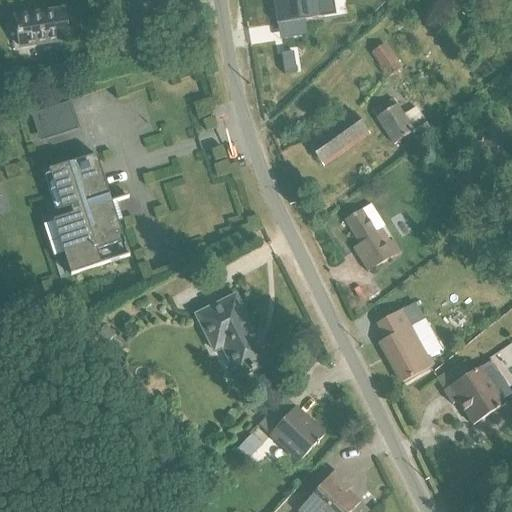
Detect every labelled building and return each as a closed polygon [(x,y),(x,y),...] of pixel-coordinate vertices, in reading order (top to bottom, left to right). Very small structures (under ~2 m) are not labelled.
[(276,0),(280,24),(340,16),(337,0),(276,0)] [(70,42),(79,40),(77,24),(67,26),(65,9),(13,17),(18,52),(70,44),(70,42)] [(143,37),(118,40),(120,61),(145,58),(143,37)] [(387,80),(402,70),(385,45),(370,55),(387,80)] [(283,54),(287,74),(298,72),(295,52),(283,54)] [(404,116),(397,107),(392,100),(387,103),(386,102),(371,112),(376,120),(375,121),(393,147),(404,140),(405,139),(409,145),(430,131),(423,120),(415,109),(404,116)] [(71,104),(31,117),(40,142),(79,130),(71,104)] [(321,167),(367,134),(353,114),(307,147),(321,167)] [(49,173),(62,213),(70,210),(72,217),(53,224),(70,278),(102,268),(96,251),(124,243),(118,224),(122,222),(116,203),(106,206),(104,200),(109,198),(96,157),(49,173)] [(392,241),(389,243),(381,231),(385,229),(370,206),(344,222),(359,247),(352,251),(367,275),(400,254),(392,241)] [(213,357),(221,353),(236,381),(268,365),(235,299),(194,319),(213,357)] [(414,302),(404,307),(406,310),(377,325),(386,341),(379,345),(401,385),(434,367),(429,359),(441,352),(424,321),(414,302)] [(506,406),(502,401),(511,394),(491,362),(466,378),(443,393),(452,407),(457,403),(473,428),(506,406)] [(458,366),(435,380),(443,393),(466,378),(458,366)] [(285,401),(260,429),(269,438),(295,410),(285,401)] [(269,438),(268,439),(297,466),(324,437),(324,436),(322,438),(304,421),(306,419),(295,410),(269,438)] [(235,452),(247,464),(263,447),(251,436),(235,452)] [(367,511),(342,488),(346,483),(334,473),(298,511),(367,511)]
